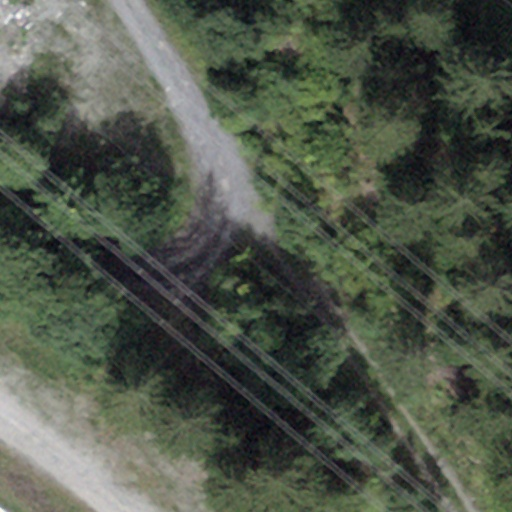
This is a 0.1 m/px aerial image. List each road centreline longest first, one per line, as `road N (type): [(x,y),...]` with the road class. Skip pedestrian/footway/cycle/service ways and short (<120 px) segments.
road 1 (track): [(0,202),(134,263),(177,267),(210,258),(251,210),(152,0)]
road 2 (track): [(251,210),(462,511)]
